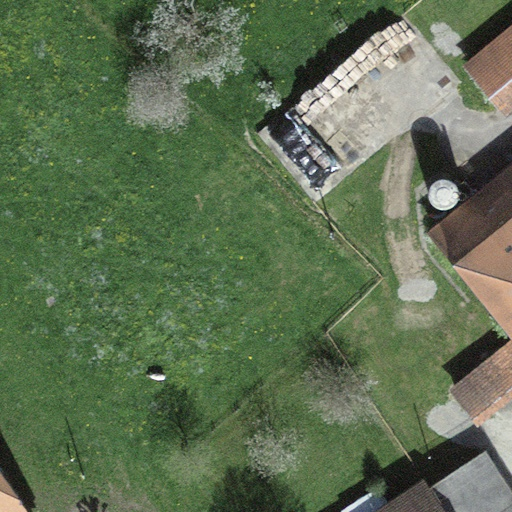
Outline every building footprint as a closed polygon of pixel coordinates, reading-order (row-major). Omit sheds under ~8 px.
[(511,41),(476,70),(504,103),(511,96),(511,41)] [(511,170),(433,233),(511,329),(511,170)] [(511,387),(511,343),(455,390),(476,416),(511,387)] [(511,511),(511,492),(485,452),(458,470),(485,511),(511,511)] [(445,511),(485,511),(458,470),(430,488),(445,511)] [(445,511),(430,488),(428,489),(432,495),(405,511),(445,511)]
